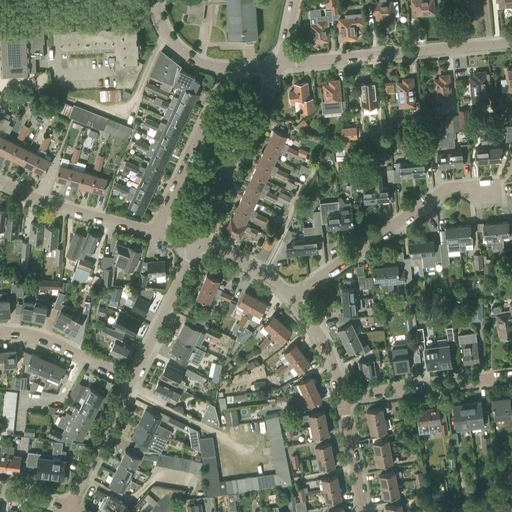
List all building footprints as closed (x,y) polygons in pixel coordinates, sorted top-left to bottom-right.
[(189,0),(187,19),(202,22),(205,3),(227,2),(229,39),(245,38),(245,43),(249,43),(253,43),(252,38),(257,38),(254,0),(189,0)] [(365,0),(366,3),(371,3),(372,14),(376,13),(376,19),(394,17),(393,16),(398,16),(397,1),(386,3),(385,0),(365,0)] [(413,0),(414,0),(412,0),(413,10),(416,10),(417,15),(434,14),(432,0),(413,0)] [(453,0),(454,6),(457,5),(458,11),(476,10),(474,0),(453,0)] [(345,19),(339,19),(338,14),(337,14),(337,7),(331,8),(332,15),(333,28),(340,28),(341,40),(356,39),(355,25),(363,24),(362,13),(345,15),(345,19)] [(317,25),(311,25),(313,43),(328,41),(326,26),(328,26),(327,15),(316,16),(317,25)] [(112,25),(59,28),(60,47),(104,45),(105,57),(114,57),(116,88),(132,87),(143,63),(138,61),(136,26),(138,24),(138,21),(136,19),(133,19),(131,21),(117,22),(117,19),(112,19),(112,22),(112,24),(112,25)] [(0,33),(0,32),(0,33),(0,34),(1,43),(0,42),(0,43),(1,44),(1,53),(0,53),(0,54),(1,54),(2,63),(1,63),(1,64),(2,64),(2,73),(1,73),(1,74),(2,74),(3,76),(6,76),(6,74),(24,74),(25,75),(28,75),(28,72),(35,72),(34,58),(43,58),(42,40),(39,40),(39,32),(42,32),(41,22),(19,23),(19,32),(4,32),(4,30),(0,30),(0,33)] [(160,54),(150,74),(162,79),(170,62),(171,59),(160,54)] [(170,62),(162,79),(172,84),(179,70),(180,67),(170,62)] [(507,79),(501,79),(502,91),(511,89),(511,68),(506,69),(507,79)] [(179,70),(172,84),(173,84),(173,82),(184,87),(189,77),(193,79),(194,76),(179,70)] [(476,76),(470,76),(472,102),(487,101),(485,71),(475,72),(476,76)] [(440,79),(433,80),(435,97),(436,102),(445,101),(445,96),(451,95),(449,75),(439,76),(440,79)] [(189,77),(184,87),(197,93),(198,93),(195,92),(199,81),(193,79),(189,77)] [(395,82),(384,83),(385,93),(395,92),(395,91),(398,91),(399,100),(399,107),(406,106),(415,105),(412,78),(403,79),(403,82),(397,83),(397,82),(395,82)] [(363,82),(360,83),(362,107),(377,105),(375,81),(372,82),(372,79),(363,79),(363,82)] [(325,102),(321,102),(322,114),(341,112),(340,100),(338,80),(329,80),(329,84),(323,85),(325,102)] [(147,82),(144,87),(152,90),(154,85),(147,82)] [(172,84),(170,90),(174,92),(175,91),(180,93),(179,97),(192,104),(197,93),(184,87),(173,82),(173,84),(172,84)] [(294,91),(289,92),(289,100),(295,100),(299,100),(300,112),(314,110),(313,98),(308,98),(307,83),(294,84),(294,91)] [(154,85),(152,90),(159,94),(161,89),(154,85)] [(161,89),(159,94),(167,97),(169,92),(161,89)] [(169,103),(168,105),(188,114),(192,104),(179,97),(173,95),(169,103)] [(57,100),(54,110),(59,112),(62,102),(57,100)] [(163,100),(160,105),(167,108),(163,116),(169,119),(183,125),(188,114),(168,105),(169,103),(163,100)] [(62,102),(59,112),(64,114),(67,104),(62,102)] [(67,104),(64,114),(68,116),(72,106),(67,104)] [(73,104),(68,117),(74,119),(79,107),(73,104)] [(79,107),(74,119),(80,121),(85,109),(79,107)] [(85,109),(80,121),(86,123),(91,111),(85,109)] [(91,111),(86,123),(92,126),(96,113),(91,111)] [(466,112),(457,112),(458,114),(458,120),(459,126),(459,130),(464,130),(468,130),(470,129),(478,129),(478,121),(467,122),(466,112)] [(96,113),(92,126),(98,128),(102,116),(96,113)] [(440,126),(436,127),(436,130),(441,130),(441,132),(459,130),(459,126),(458,120),(458,114),(446,115),(446,119),(440,119),(440,126)] [(102,116),(98,128),(103,130),(108,118),(102,116)] [(421,116),(411,117),(413,133),(423,132),(421,116)] [(0,151),(6,138),(13,126),(8,124),(10,121),(2,117),(1,119),(0,118),(0,151)] [(108,118),(103,130),(109,132),(114,120),(108,118)] [(146,118),(144,123),(150,126),(153,121),(146,118)] [(159,124),(158,127),(164,129),(178,136),(183,125),(169,119),(166,124),(161,121),(159,124)] [(292,124),(290,127),(295,129),(300,125),(302,127),(307,123),(303,119),(295,126),(292,124)] [(114,120),(109,132),(115,135),(120,123),(114,120)] [(153,121),(150,126),(157,129),(153,137),(159,140),(173,146),(178,136),(164,129),(158,127),(159,124),(153,121)] [(120,123),(115,135),(121,137),(125,125),(120,123)] [(24,124),(17,137),(23,140),(29,127),(24,124)] [(125,125),(121,137),(127,139),(131,127),(125,125)] [(355,127),(341,128),(342,138),(356,137),(355,127)] [(273,129),(268,140),(286,149),(287,147),(288,145),(283,142),(286,135),(273,129)] [(482,148),(475,149),(477,162),(489,161),(487,140),(486,129),(480,130),(482,148)] [(443,152),(437,152),(438,166),(451,165),(448,138),(447,131),(437,132),(438,140),(442,140),(443,152)] [(42,149),(39,155),(32,168),(43,174),(50,160),(43,157),(46,151),(44,151),(51,138),(46,135),(39,148),(42,149)] [(388,137),(372,139),(373,146),(389,145),(388,137)] [(454,137),(448,138),(451,165),(470,163),(468,144),(460,145),(461,150),(455,151),(454,137)] [(6,138),(0,151),(11,157),(17,144),(6,138)] [(136,139),(134,144),(140,148),(143,142),(136,139)] [(493,139),(487,140),(489,161),(501,159),(500,146),(493,147),(493,139)] [(149,146),(148,148),(168,157),(173,146),(159,140),(156,145),(150,143),(149,145),(149,146)] [(268,140),(263,152),(276,157),(279,151),(284,153),(285,152),(286,149),(268,140)] [(350,141),(334,142),(335,155),(351,154),(350,141)] [(143,142),(140,148),(147,151),(145,154),(151,156),(149,161),(163,168),(168,157),(148,148),(149,146),(149,145),(143,142)] [(17,144),(11,157),(21,163),(28,149),(17,144)] [(396,170),(393,170),(395,182),(401,181),(401,176),(413,175),(410,145),(408,146),(408,147),(405,147),(406,162),(400,163),(400,162),(395,162),(396,170)] [(415,145),(410,145),(413,175),(425,174),(424,161),(417,161),(416,149),(415,149),(415,145)] [(430,145),(422,146),(423,158),(431,157),(430,145)] [(59,164),(55,179),(67,182),(72,168),(73,162),(76,163),(80,149),(75,148),(71,161),(69,161),(67,166),(59,164)] [(293,149),(290,154),(296,157),(297,154),(305,157),(307,152),(300,148),(298,152),(293,149)] [(28,149),(21,163),(32,168),(39,155),(28,149)] [(263,152),(258,163),(276,171),(277,169),(278,167),(273,165),(276,157),(263,152)] [(98,154),(94,168),(99,170),(103,156),(98,154)] [(117,154),(113,162),(118,164),(122,156),(117,154)] [(130,169),(133,164),(126,161),(125,163),(124,166),(128,168),(130,169)] [(139,167),(138,170),(158,179),(163,168),(149,161),(146,168),(140,165),(139,167)] [(302,165),(299,170),(308,174),(309,171),(314,173),(319,164),(314,162),(310,169),(302,165)] [(258,163),(253,174),(265,180),(268,173),(274,176),(275,174),(276,171),(258,163)] [(133,164),(128,174),(135,177),(136,175),(141,177),(139,183),(153,189),(158,179),(138,170),(139,167),(133,164)] [(393,166),(386,166),(388,182),(395,182),(393,170),(393,166)] [(72,168),(67,182),(79,186),(83,171),(72,168)] [(83,171),(79,186),(91,189),(95,174),(83,171)] [(95,174),(91,189),(103,192),(107,178),(95,174)] [(248,185),(286,203),(288,204),(291,197),(280,192),(277,196),(267,191),(267,189),(262,187),(265,180),(253,174),(248,185)] [(381,174),(374,175),(377,200),(389,199),(388,186),(382,186),(381,174)] [(363,178),(356,179),(357,190),(364,189),(365,202),(377,200),(374,175),(369,175),(369,180),(363,181),(363,178)] [(115,188),(112,194),(118,194),(121,190),(123,185),(114,181),(113,186),(114,187),(114,188),(115,188)] [(130,188),(128,191),(148,200),(153,189),(139,183),(136,188),(131,185),(129,188),(130,188)] [(123,185),(121,190),(127,193),(126,196),(131,199),(129,205),(143,211),(148,200),(128,191),(130,188),(129,188),(123,185)] [(248,185),(242,196),(255,202),(258,196),(263,199),(264,196),(275,201),(273,204),(283,209),(286,203),(248,185)] [(242,196),(237,207),(255,216),(256,214),(257,212),(252,209),(255,202),(242,196)] [(340,197),(337,197),(338,201),(339,213),(340,213),(341,226),(353,225),(351,202),(344,203),(344,201),(340,197)] [(333,214),(327,214),(329,227),(341,226),(340,213),(339,213),(338,201),(332,202),(333,214)] [(237,207),(232,219),(245,224),(248,218),(253,220),(254,219),(255,216),(237,207)] [(7,210),(4,235),(17,236),(19,217),(7,216),(7,210)] [(231,218),(225,230),(240,237),(243,229),(249,232),(248,232),(256,236),(258,231),(251,227),(245,224),(232,219),(231,218)] [(507,221),(495,222),(498,248),(503,248),(502,236),(509,235),(507,221)] [(495,222),(483,224),(484,237),(491,237),(491,241),(491,249),(498,248),(495,222)] [(30,223),(29,241),(43,242),(44,227),(44,224),(30,223)] [(470,225),(457,226),(459,250),(460,251),(466,251),(465,245),(473,244),(472,238),(471,238),(470,225)] [(316,234),(315,226),(303,228),(304,238),(306,252),(318,251),(316,234)] [(457,226),(445,227),(446,241),(447,240),(448,251),(459,250),(457,226)] [(44,227),(43,242),(43,245),(57,246),(58,228),(44,227)] [(287,229),(282,240),(288,243),(293,232),(287,229)] [(82,247),(81,252),(85,253),(90,256),(92,250),(94,251),(100,237),(88,232),(85,238),(82,247)] [(74,233),(66,254),(74,258),(74,257),(79,259),(71,277),(85,282),(91,284),(94,277),(91,276),(93,271),(90,269),(93,270),(95,265),(92,264),(93,262),(83,258),(85,253),(81,252),(82,247),(85,238),(82,237),(83,236),(74,233)] [(267,236),(262,247),(270,251),(275,240),(267,236)] [(293,246),(286,247),(287,257),(295,256),(294,253),(306,252),(304,238),(292,240),(293,246)] [(433,240),(420,241),(423,266),(429,266),(428,253),(434,253),(433,240)] [(420,241),(408,242),(409,255),(410,255),(410,258),(411,258),(412,264),(418,264),(418,274),(420,276),(423,276),(422,266),(423,266),(420,241)] [(104,256),(101,284),(112,285),(115,264),(133,271),(140,252),(139,250),(134,248),(132,249),(128,247),(128,248),(116,243),(112,253),(115,254),(114,257),(104,256)] [(447,243),(440,244),(442,264),(443,264),(443,268),(448,268),(448,264),(449,264),(447,243)] [(482,253),(472,254),(473,268),(476,268),(476,272),(483,272),(482,268),(483,268),(482,253)] [(148,269),(146,269),(147,271),(148,271),(149,276),(165,274),(164,261),(148,263),(148,269)] [(412,281),(410,263),(404,264),(404,274),(405,281),(405,282),(412,281)] [(404,274),(404,264),(385,265),(387,291),(387,295),(392,294),(393,292),(392,284),(400,283),(400,281),(405,281),(404,274)] [(385,265),(373,267),(374,280),(381,279),(382,291),(387,291),(385,265)] [(483,265),(483,281),(492,281),(492,265),(483,265)] [(140,273),(136,287),(145,289),(148,277),(147,275),(140,273)] [(206,274),(201,286),(231,299),(232,296),(221,291),(222,290),(216,287),(219,280),(206,274)] [(366,289),(365,278),(365,276),(357,276),(358,290),(366,289)] [(60,289),(61,281),(39,280),(39,288),(60,289)] [(347,288),(341,289),(342,301),(359,299),(359,294),(355,294),(354,280),(346,280),(347,288)] [(201,286),(196,298),(209,303),(212,296),(218,298),(219,296),(230,301),(231,299),(201,286)] [(109,297),(108,305),(117,307),(118,301),(121,288),(113,287),(110,298),(109,297)] [(133,288),(129,297),(135,300),(131,307),(144,313),(150,301),(148,301),(153,290),(141,289),(133,288)] [(245,291),(238,304),(246,308),(243,313),(244,314),(238,324),(240,325),(256,297),(245,291)] [(55,303),(53,307),(60,310),(53,323),(64,329),(71,315),(74,309),(62,303),(63,301),(64,301),(66,294),(59,292),(55,303)] [(7,293),(0,293),(0,315),(10,315),(9,300),(7,300),(7,293)] [(256,297),(240,325),(243,327),(248,319),(250,320),(254,313),(260,316),(267,304),(256,297)] [(361,299),(359,299),(342,301),(343,313),(350,312),(350,316),(357,315),(356,305),(362,305),(361,299)] [(23,300),(20,316),(32,318),(35,303),(23,300)] [(35,303),(32,318),(44,320),(47,305),(35,303)] [(500,306),(492,307),(493,314),(496,313),(497,315),(498,326),(500,338),(511,336),(511,329),(511,326),(511,321),(511,320),(511,303),(510,304),(510,310),(500,312),(500,306)] [(466,304),(466,314),(472,317),(472,322),(482,322),(482,304),(466,304)] [(99,306),(97,315),(104,316),(106,307),(99,306)] [(117,326),(114,331),(123,335),(126,331),(134,335),(139,323),(134,321),(135,318),(120,310),(116,318),(119,319),(116,325),(117,326)] [(200,311),(196,321),(203,325),(208,315),(200,311)] [(71,315),(64,329),(74,334),(82,320),(71,315)] [(267,336),(259,346),(261,347),(282,323),(273,315),(264,326),(270,331),(266,335),(267,336)] [(411,315),(404,316),(406,332),(413,331),(411,315)] [(282,323),(261,347),(264,349),(272,340),(273,341),(277,337),(283,342),(292,331),(282,323)] [(351,323),(338,329),(343,341),(357,335),(362,333),(360,328),(355,330),(351,323)] [(184,324),(178,337),(193,345),(200,332),(184,324)] [(103,326),(100,333),(115,339),(109,352),(126,360),(133,347),(120,341),(123,335),(114,331),(103,326)] [(208,328),(205,334),(218,340),(221,334),(208,328)] [(245,328),(238,337),(245,342),(252,332),(245,328)] [(475,333),(458,335),(459,344),(461,344),(463,362),(479,360),(475,333)] [(357,335),(343,341),(349,353),(358,349),(361,355),(370,350),(367,344),(363,347),(357,335)] [(178,337),(171,351),(178,355),(175,360),(186,366),(188,360),(187,359),(193,345),(178,337)] [(295,344),(284,352),(291,362),(303,354),(295,344)] [(448,344),(436,346),(439,368),(439,367),(445,366),(445,364),(451,364),(448,344)] [(396,353),(392,353),(395,371),(410,369),(407,346),(395,348),(396,353)] [(439,368),(436,346),(425,347),(427,367),(433,366),(434,368),(439,367),(439,368)] [(373,359),(359,361),(360,376),(376,374),(374,364),(380,363),(378,348),(372,349),(373,359)] [(16,350),(4,351),(5,365),(17,364),(16,350)] [(26,366),(26,370),(36,374),(38,371),(43,358),(32,353),(26,366)] [(285,364),(280,367),(284,372),(289,369),(290,370),(295,367),(299,372),(310,364),(303,354),(291,362),(287,366),(285,364)] [(43,358),(38,371),(49,376),(54,363),(55,360),(48,357),(47,359),(43,358)] [(218,379),(222,364),(211,361),(208,376),(218,379)] [(54,363),(49,376),(65,383),(68,375),(63,372),(65,368),(65,367),(66,365),(59,362),(58,364),(54,363)] [(161,378),(159,381),(167,385),(168,381),(185,390),(187,385),(184,384),(185,381),(180,379),(183,373),(166,365),(160,378),(161,378)] [(280,367),(276,371),(280,376),(284,372),(280,367)] [(187,369),(184,374),(200,382),(203,377),(187,369)] [(311,377),(292,386),(296,395),(292,397),(293,399),(316,388),(311,377)] [(42,391),(43,383),(32,381),(30,388),(42,391)] [(81,397),(85,399),(98,405),(100,401),(103,402),(108,393),(98,389),(97,391),(77,381),(72,392),(81,397)] [(159,381),(153,392),(168,400),(170,395),(177,399),(181,391),(173,387),(173,388),(167,385),(159,381)] [(316,388),(293,399),(294,402),(298,400),(299,402),(306,399),(309,405),(322,399),(316,388)] [(72,392),(70,397),(79,401),(81,397),(72,392)] [(226,397),(219,398),(220,410),(228,409),(227,402),(248,400),(247,394),(226,396),(226,397)] [(509,397),(492,399),(494,420),(511,418),(511,411),(511,410),(511,400),(510,401),(509,397)] [(85,399),(79,410),(93,416),(98,405),(85,399)] [(490,427),(488,412),(482,412),(480,400),(467,402),(470,429),(490,427)] [(470,429),(467,402),(453,404),(457,431),(470,429)] [(208,403),(201,420),(218,426),(219,423),(214,406),(208,403)] [(67,413),(65,416),(87,427),(93,416),(79,410),(75,407),(71,415),(67,413)] [(382,408),(366,411),(369,422),(384,419),(383,412),(389,411),(388,407),(382,408)] [(427,411),(419,412),(420,423),(428,422),(430,432),(441,430),(441,434),(447,433),(446,423),(440,424),(438,408),(427,409),(427,411)] [(145,410),(138,424),(165,437),(167,438),(171,431),(158,425),(161,418),(145,410)] [(228,426),(238,424),(236,410),(225,412),(228,426)] [(308,414),(302,415),(303,420),(309,419),(311,426),(326,423),(324,411),(308,414)] [(65,416),(62,422),(71,426),(69,431),(82,438),(87,427),(65,416)] [(170,417),(167,423),(182,430),(184,425),(170,417)] [(265,419),(267,426),(279,424),(277,417),(265,419)] [(384,419),(369,422),(371,434),(380,432),(381,436),(387,435),(386,431),(384,419)] [(326,423),(311,426),(313,437),(314,442),(320,440),(319,436),(328,434),(326,423)] [(138,424),(131,438),(137,441),(133,448),(143,450),(143,451),(147,452),(149,447),(160,452),(167,438),(165,437),(138,424)] [(280,431),(279,424),(267,426),(268,433),(280,431)] [(51,428),(47,434),(59,440),(62,433),(51,428)] [(190,428),(191,444),(199,444),(198,428),(190,428)] [(489,430),(480,431),(484,459),(493,458),(489,430)] [(281,438),(280,431),(268,433),(269,440),(281,438)] [(382,440),(373,442),(375,454),(390,451),(388,439),(387,435),(381,436),(382,440)] [(212,437),(199,439),(200,445),(213,444),(212,437)] [(283,445),(281,438),(269,440),(271,447),(283,445)] [(320,440),(314,442),(315,446),(317,457),(332,454),(330,443),(321,445),(320,440)] [(52,458),(50,476),(55,477),(55,478),(65,479),(66,470),(64,469),(65,459),(64,459),(65,451),(61,451),(63,442),(54,441),(52,458)] [(213,444),(200,445),(201,452),(214,450),(213,444)] [(0,454),(0,470),(5,471),(8,446),(2,445),(1,450),(7,451),(6,455),(0,454)] [(284,452),(283,445),(271,447),(272,454),(284,452)] [(8,446),(5,471),(19,472),(21,457),(13,456),(14,447),(8,446)] [(125,450),(120,461),(134,469),(140,458),(125,450)] [(214,450),(201,452),(202,458),(215,456),(214,450)] [(143,451),(142,457),(156,460),(156,461),(158,454),(147,452),(143,451)] [(390,451),(375,454),(377,465),(393,462),(398,461),(397,457),(392,458),(390,451)] [(285,458),(284,452),(272,454),(273,460),(285,458)] [(156,460),(155,465),(161,466),(163,455),(158,454),(156,461),(156,460)] [(318,464),(312,465),(313,470),(319,469),(334,466),(332,454),(317,457),(318,464)] [(52,458),(38,456),(36,474),(41,475),(41,476),(50,477),(50,476),(52,458)] [(169,456),(167,467),(202,474),(202,462),(176,457),(169,456)] [(215,456),(202,458),(203,465),(215,463),(215,456)] [(287,465),(285,458),(273,460),(275,467),(287,465)] [(120,461),(115,472),(129,479),(134,469),(120,461)] [(215,463),(203,465),(204,471),(216,469),(215,463)] [(288,472),(287,465),(275,467),(276,473),(288,472)] [(394,472),(379,475),(381,487),(397,484),(395,477),(401,476),(400,471),(394,473),(394,472)] [(115,472),(109,483),(117,487),(115,491),(122,494),(129,479),(115,472)] [(288,472),(276,473),(278,486),(290,485),(288,472)] [(278,486),(276,473),(269,474),(271,487),(278,486)] [(271,487),(269,474),(263,475),(265,488),(271,487)] [(265,488),(263,475),(257,476),(259,489),(265,488)] [(259,489),(257,476),(250,477),(252,490),(259,489)] [(321,479),(315,480),(316,484),(322,483),(323,490),(339,487),(336,476),(321,479)] [(250,477),(244,478),(246,491),(252,490),(250,477)] [(244,478),(238,479),(240,492),(246,491),(244,478)] [(238,479),(231,480),(233,493),(240,492),(238,479)] [(231,480),(225,481),(227,494),(233,493),(231,480)] [(225,481),(218,482),(220,494),(227,494),(225,481)] [(218,482),(206,483),(208,496),(220,494),(218,482)] [(397,484),(381,487),(383,498),(393,496),(393,501),(399,499),(398,495),(399,495),(397,484)] [(152,486),(148,491),(158,499),(160,498),(168,505),(170,500),(171,499),(179,501),(184,491),(152,486)] [(339,487),(323,490),(326,502),(326,501),(327,506),(333,505),(332,500),(341,499),(339,487)] [(94,494),(101,497),(104,493),(97,489),(94,494)] [(148,491),(131,510),(132,511),(133,511),(138,507),(143,511),(146,511),(158,500),(158,499),(148,491)] [(234,494),(227,495),(229,511),(236,510),(234,494)] [(443,494),(433,495),(434,503),(444,501),(443,494)] [(108,495),(102,507),(107,511),(129,511),(131,510),(122,502),(108,495)] [(296,511),(294,495),(287,496),(289,511),(296,511)] [(165,511),(168,505),(160,498),(158,499),(158,500),(146,511),(165,511)] [(394,505),(385,507),(386,511),(402,511),(401,504),(400,504),(399,499),(393,501),(394,505)] [(168,505),(165,511),(166,511),(169,511),(174,511),(174,510),(173,500),(170,500),(168,505)]
